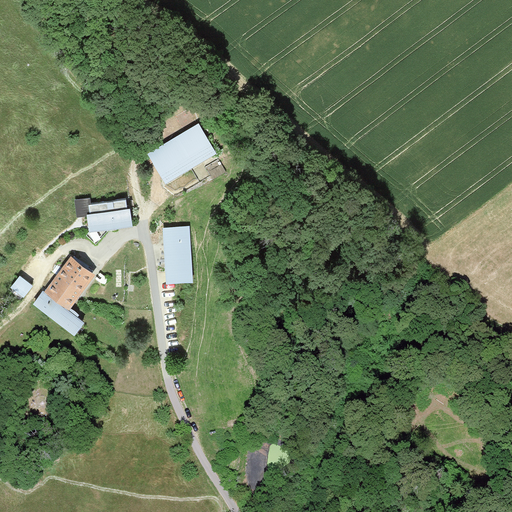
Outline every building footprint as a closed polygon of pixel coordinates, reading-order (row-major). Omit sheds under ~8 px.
[(165,182),(216,152),(198,123),(148,154),(165,182)] [(115,226),(131,224),(129,207),(126,207),(125,199),(89,203),(90,212),(87,213),(89,231),(86,234),(94,242),(106,229),(115,228),(115,226)] [(166,281),(192,280),(189,226),(163,227),(166,281)] [(70,255),(44,291),(43,290),(33,304),(73,333),(83,320),(76,315),(79,312),(70,306),(95,273),(70,255)] [(22,296),(32,284),(20,275),(10,287),(22,296)]
